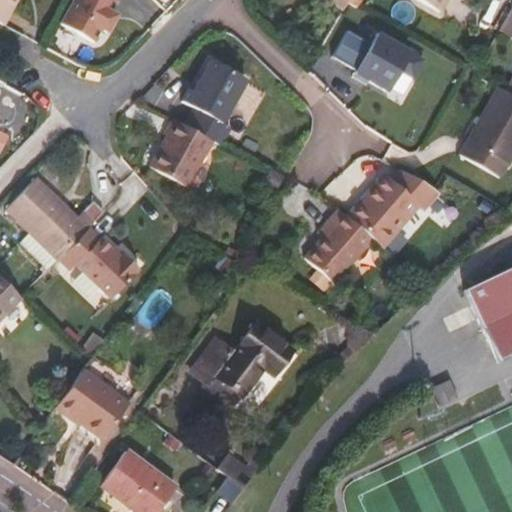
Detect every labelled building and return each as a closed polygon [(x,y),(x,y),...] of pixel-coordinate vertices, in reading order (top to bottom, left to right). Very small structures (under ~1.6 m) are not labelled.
[(0,0),(0,21),(7,8),(11,11),(17,0),(0,0)] [(72,0),(59,24),(93,43),(100,31),(104,33),(114,16),(109,13),(115,2),(111,0),(72,0)] [(329,0),(328,2),(343,10),(347,2),(348,0),(329,0)] [(446,0),(417,0),(439,12),(446,0)] [(511,5),(498,31),(511,39),(511,5)] [(7,8),(0,21),(0,24),(3,26),(11,11),(7,8)] [(346,30),(331,57),(355,70),(353,73),(367,81),(385,91),(398,69),(411,77),(422,59),(376,33),(370,44),(346,30)] [(193,109),(184,126),(211,142),(219,146),(222,139),(229,127),(221,123),(244,80),(210,60),(192,92),(188,90),(181,102),(193,109)] [(367,81),(353,73),(351,76),(365,84),(367,81)] [(511,75),(503,91),(510,94),(511,90),(511,75)] [(503,91),(496,87),(458,155),(499,179),(511,155),(511,95),(510,94),(503,91)] [(184,126),(172,120),(163,135),(166,137),(148,167),(185,188),(211,142),(184,126)] [(434,189),(399,169),(390,181),(386,177),(361,206),(357,202),(345,216),(371,238),(382,248),(419,206),(424,211),(440,193),(434,189)] [(382,174),(357,202),(361,206),(386,177),(382,174)] [(33,236),(57,259),(87,228),(103,212),(92,202),(76,218),(35,178),(5,209),(29,232),(33,236)] [(315,233),(320,239),(343,213),(336,208),(315,233)] [(345,216),(343,213),(320,239),(303,259),(332,284),(371,238),(345,216)] [(57,259),(57,260),(68,271),(73,266),(108,300),(137,270),(121,254),(117,257),(110,251),(87,228),(57,259)] [(29,232),(18,243),(46,271),(57,260),(57,259),(33,236),(29,232)] [(114,247),(110,251),(117,257),(121,254),(114,247)] [(511,267),(464,290),(481,326),(511,311),(511,267)] [(0,318),(20,298),(0,278),(0,318)] [(511,311),(481,326),(496,358),(511,350),(511,311)] [(344,317),(341,323),(345,327),(347,332),(348,337),(348,342),(346,347),(353,354),(374,333),(344,317)] [(253,323),(245,335),(285,357),(290,350),(253,323)] [(92,333),(80,349),(89,358),(102,341),(92,333)] [(232,353),(212,380),(239,399),(261,369),(272,376),(285,357),(245,335),(232,353)] [(187,371),(208,386),(212,380),(232,353),(211,338),(187,371)] [(93,356),(85,366),(101,380),(109,370),(93,356)] [(80,370),(54,406),(101,440),(127,404),(80,370)] [(208,386),(201,395),(227,414),(239,399),(212,380),(208,386)] [(98,485),(133,511),(156,511),(158,510),(163,503),(175,487),(125,450),(98,485)] [(226,477),(216,491),(232,503),(253,475),(242,468),(225,455),(215,469),(226,477)] [(249,459),(242,468),(253,475),(259,467),(249,459)] [(214,467),(207,463),(201,471),(207,476),(214,467)] [(163,503),(158,510),(160,511),(162,511),(167,506),(163,503)]
